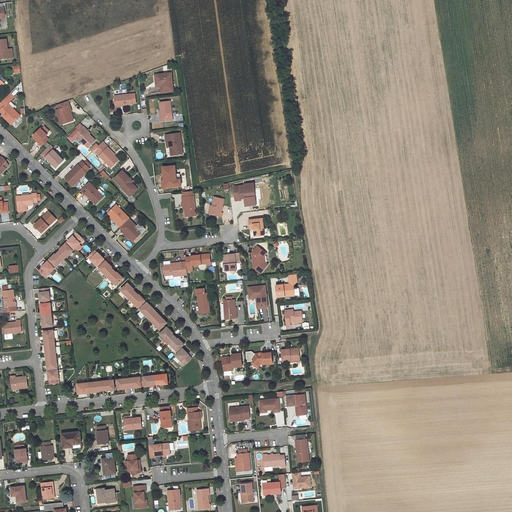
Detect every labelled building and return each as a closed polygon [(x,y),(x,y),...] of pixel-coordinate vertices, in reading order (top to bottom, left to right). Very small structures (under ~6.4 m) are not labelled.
[(0,59),(10,58),(9,49),(7,49),(5,39),(0,40),(0,59)] [(15,73),(22,72),(20,65),(14,66),(15,73)] [(173,91),(172,73),(158,74),(159,82),(161,82),(161,86),(162,92),(173,91)] [(4,115),(12,122),(19,115),(8,104),(14,98),(10,94),(0,103),(0,108),(1,110),(0,111),(4,115)] [(132,103),(136,103),(135,94),(115,96),(116,106),(133,104),(132,103)] [(160,117),(161,121),(173,120),(171,101),(160,102),(161,110),(162,117),(160,117)] [(70,106),(69,102),(58,105),(59,110),(64,124),(74,121),(71,112),(69,107),(70,106)] [(3,116),(11,124),(12,122),(4,115),(3,116)] [(78,138),(88,148),(95,141),(89,134),(86,131),(87,130),(84,127),(81,131),(76,135),(78,138)] [(37,140),(40,143),(39,144),(42,146),(49,140),(46,137),(47,135),(41,129),(34,136),(37,140)] [(76,135),(81,131),(79,129),(72,136),(74,138),(78,138),(76,135)] [(166,135),(167,148),(169,147),(170,147),(171,156),(183,154),(181,134),(166,135)] [(94,151),(111,168),(119,160),(110,152),(111,151),(103,142),(94,151)] [(46,157),(52,163),(56,167),(64,160),(54,150),(54,149),(50,145),(41,154),(45,158),(46,157)] [(2,158),(0,156),(0,175),(6,169),(9,165),(6,163),(7,162),(3,158),(2,158)] [(79,165),(65,178),(73,186),(86,173),(90,169),(83,162),(79,166),(79,165)] [(176,185),(177,193),(188,191),(185,169),(169,171),(170,177),(174,176),(175,185),(176,185)] [(115,179),(122,186),(121,187),(129,195),(133,190),(131,189),(135,185),(132,183),(129,180),(130,178),(123,171),(115,179)] [(104,196),(90,182),(81,190),(85,194),(86,193),(91,198),(92,197),(97,203),(104,196)] [(254,183),(244,184),(245,186),(234,187),(236,201),(241,200),(241,198),(245,198),(247,199),(248,199),(249,206),(256,205),(255,197),(253,197),(253,192),(255,192),(254,183)] [(130,197),(138,189),(135,185),(131,189),(133,190),(129,195),(130,197)] [(32,195),(17,197),(19,211),(27,210),(27,206),(27,203),(33,202),(38,202),(37,193),(32,194),(32,195)] [(185,202),(185,209),(186,216),(197,215),(194,196),(183,197),(183,203),(185,202)] [(212,205),(212,210),(210,209),(209,214),(222,217),(223,212),(221,212),(224,199),(214,197),(212,205)] [(0,201),(0,211),(4,211),(4,213),(9,212),(8,203),(3,203),(3,201),(2,202),(0,201)] [(112,216),(118,222),(117,223),(121,227),(129,218),(130,218),(117,205),(109,213),(112,216)] [(49,211),(35,225),(42,233),(49,226),(48,225),(55,218),(49,211)] [(124,231),(134,241),(141,234),(135,228),(131,224),(133,222),(129,218),(121,227),(124,231)] [(265,235),(263,218),(249,220),(250,228),(254,227),(254,229),(255,230),(255,233),(254,233),(255,235),(256,236),(265,235)] [(135,228),(141,234),(146,229),(140,223),(137,226),(135,228)] [(123,232),(133,242),(134,241),(124,231),(123,232)] [(76,249),(85,240),(84,240),(78,234),(75,236),(69,242),(69,243),(70,244),(75,249),(76,249)] [(67,243),(61,249),(62,250),(59,252),(66,259),(74,250),(69,244),(68,244),(67,243)] [(263,256),(265,253),(258,246),(252,253),(253,261),(254,261),(254,262),(253,262),(254,268),(261,273),(267,265),(264,263),(263,256)] [(88,257),(97,266),(104,260),(104,259),(98,253),(98,254),(95,251),(88,257)] [(57,267),(66,259),(59,252),(57,254),(56,254),(50,260),(51,261),(56,267),(57,267)] [(211,263),(210,254),(192,256),(192,257),(186,257),(186,262),(187,267),(193,267),(193,265),(211,263)] [(236,260),(235,254),(224,255),(225,264),(224,264),(224,267),(225,267),(226,271),(240,270),(241,268),(240,260),(236,260)] [(49,261),(43,266),(42,267),(43,268),(39,271),(46,278),(56,268),(55,268),(49,262),(49,261)] [(99,269),(108,277),(115,271),(112,268),(113,268),(107,261),(106,262),(100,268),(99,269)] [(171,265),(164,265),(165,276),(173,275),(178,274),(178,276),(188,275),(187,271),(187,267),(186,262),(177,263),(177,264),(171,265)] [(10,273),(20,272),(19,265),(10,265),(10,273)] [(108,277),(117,286),(124,278),(118,273),(117,273),(115,271),(108,277)] [(276,285),(277,296),(286,295),(290,294),(290,297),(295,296),(294,282),(298,282),(297,274),(289,275),(290,284),(276,285)] [(122,291),(130,299),(136,293),(134,290),(135,290),(129,284),(122,291)] [(268,307),(266,285),(252,287),(253,295),(256,294),(257,298),(258,308),(268,307)] [(252,287),(248,287),(250,299),(257,298),(256,294),(253,295),(252,287)] [(39,293),(40,301),(41,301),(47,300),(50,300),(49,288),(40,289),(40,293),(39,293)] [(15,302),(14,290),(3,291),(4,298),(3,299),(4,313),(17,311),(16,302),(15,302)] [(130,299),(138,308),(139,307),(145,301),(146,301),(140,295),(139,295),(136,293),(130,299)] [(208,293),(198,294),(200,314),(207,313),(206,309),(210,309),(208,293)] [(233,300),(223,301),(225,319),(237,318),(236,314),(235,314),(234,308),(233,300)] [(41,304),(41,312),(42,312),(43,315),(52,314),(51,303),(50,303),(41,304)] [(141,310),(150,319),(156,313),(154,310),(154,309),(148,303),(147,304),(142,310),(141,310)] [(291,323),(303,322),(302,312),(290,313),(290,310),(285,311),(287,327),(291,326),(291,323)] [(150,319),(158,328),(165,320),(159,314),(159,315),(156,313),(150,319)] [(42,319),(43,329),(53,328),(52,314),(43,315),(43,318),(42,319)] [(10,334),(22,332),(21,320),(17,321),(17,322),(4,324),(5,334),(10,334)] [(162,333),(170,342),(178,335),(169,326),(162,333)] [(44,332),(44,340),(46,340),(46,343),(55,342),(54,331),(44,332)] [(170,342),(179,351),(179,350),(181,351),(182,350),(185,347),(183,346),(186,343),(178,335),(170,342)] [(45,347),(46,355),(48,355),(56,354),(55,342),(46,343),(46,347),(45,347)] [(178,354),(187,364),(193,357),(190,354),(191,353),(185,347),(182,350),(181,351),(178,354)] [(290,349),(282,350),(283,362),(291,361),(291,362),(296,362),(295,359),(300,359),(299,350),(290,351),(290,349)] [(264,364),(273,363),(272,352),(263,353),(263,354),(260,355),(260,353),(255,354),(252,358),(252,362),(256,365),(258,362),(261,364),(264,364)] [(225,358),(226,364),(223,365),(223,371),(234,370),(234,368),(243,367),(242,354),(232,355),(232,357),(225,358)] [(47,361),(48,369),(49,369),(57,368),(58,368),(57,356),(56,356),(48,357),(47,357),(48,361),(47,361)] [(48,371),(49,379),(50,379),(50,384),(59,383),(58,370),(49,371),(48,371)] [(168,374),(156,375),(157,384),(160,384),(169,384),(168,374)] [(145,377),(145,385),(145,386),(154,385),(154,384),(157,384),(156,375),(144,376),(145,377)] [(11,376),(13,389),(28,388),(27,376),(16,378),(16,376),(11,376)] [(141,377),(129,378),(130,387),(133,387),(142,386),(141,377)] [(119,389),(127,388),(127,387),(130,387),(129,378),(118,379),(119,389)] [(115,389),(114,380),(103,381),(104,390),(107,389),(107,390),(115,389)] [(92,392),(101,391),(101,390),(104,390),(103,381),(91,382),(91,383),(92,391),(92,392)] [(79,393),(87,392),(90,391),(89,383),(89,382),(78,384),(79,393)] [(304,389),(294,390),(296,405),(298,404),(299,414),(300,415),(307,414),(304,389)] [(280,412),(279,399),(259,401),(261,411),(267,410),(273,410),(275,410),(275,412),(280,412)] [(249,406),(230,408),(231,420),(242,419),(250,418),(249,406)] [(198,412),(197,408),(188,409),(188,413),(190,413),(191,421),(189,421),(190,431),(201,429),(200,418),(200,412),(198,412)] [(171,410),(161,411),(161,420),(163,420),(164,428),(173,427),(171,410)] [(141,417),(125,419),(126,430),(142,428),(141,417)] [(97,431),(99,444),(109,442),(107,429),(106,429),(105,425),(97,426),(98,430),(97,431)] [(81,443),(79,431),(62,433),(64,447),(73,446),(73,444),(81,443)] [(298,449),(299,462),(309,461),(307,439),(306,439),(296,440),(296,445),(298,445),(298,449)] [(54,458),(52,445),(51,445),(50,441),(43,442),(43,446),(41,446),(41,448),(38,448),(39,459),(43,459),(48,459),(48,461),(51,460),(51,459),(54,458)] [(171,454),(169,443),(149,445),(150,458),(156,457),(156,456),(163,455),(163,456),(166,456),(166,455),(171,454)] [(28,461),(27,448),(25,448),(24,444),(17,445),(17,448),(15,449),(17,462),(23,462),(28,461)] [(238,459),(239,471),(251,470),(249,453),(248,453),(239,454),(238,454),(238,459)] [(137,460),(137,454),(128,455),(129,461),(126,462),(127,470),(131,470),(134,476),(140,472),(139,469),(138,463),(136,463),(136,460),(137,460)] [(267,454),(263,455),(265,467),(281,465),(281,468),(286,467),(285,456),(280,456),(280,454),(268,455),(267,454)] [(116,473),(114,457),(102,458),(105,474),(116,473)] [(300,472),(293,473),(294,487),(302,487),(303,488),(311,487),(310,476),(301,477),(300,472)] [(43,499),(54,497),(52,481),(41,482),(43,499)] [(280,482),(263,484),(264,494),(272,493),(272,494),(282,493),(280,482)] [(245,503),(254,502),(252,483),(241,484),(242,493),(244,493),(245,503)] [(134,487),(136,508),(146,507),(146,500),(145,492),(146,491),(145,485),(134,487)] [(26,501),(24,486),(11,487),(12,495),(17,495),(17,502),(26,501)] [(116,501),(114,488),(105,489),(105,487),(97,488),(99,502),(107,501),(107,502),(116,501)] [(208,488),(197,489),(199,509),(211,508),(211,504),(210,504),(209,495),(208,488)] [(171,510),(181,509),(180,490),(168,491),(169,503),(171,503),(171,510)]
